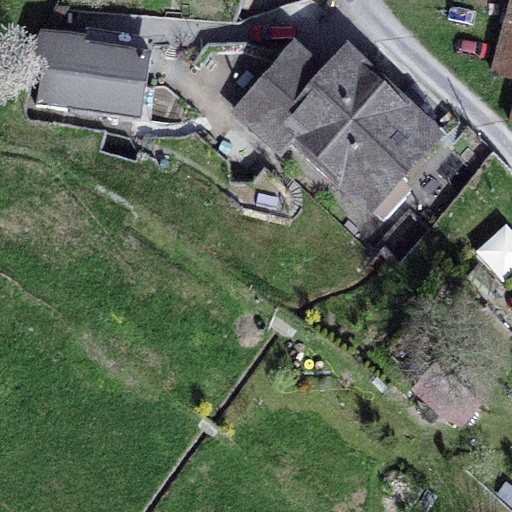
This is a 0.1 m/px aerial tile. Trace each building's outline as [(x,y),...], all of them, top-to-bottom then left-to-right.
[(172,0),(158,16),(237,22),(243,0),(172,0)] [(511,7),(494,76),(511,80),(511,7)] [(58,10),(43,37),(55,39),(69,13),(58,10)] [(85,50),(151,60),(154,45),(87,35),(86,43),(85,50)] [(37,108),(141,125),(146,92),(151,60),(85,50),(86,43),(55,39),(43,37),(41,36),(27,62),(42,78),(37,108)] [(397,181),(433,142),(363,78),(348,64),(326,89),(294,60),(245,50),(207,49),(178,83),(226,133),(243,114),(274,143),(286,130),(384,221),(410,193),(397,181)] [(433,142),(440,135),(370,71),(363,78),(433,142)] [(141,125),(151,126),(156,94),(146,92),(141,125)] [(462,428),(479,409),(439,370),(401,410),(423,432),(439,415),(462,428)]
